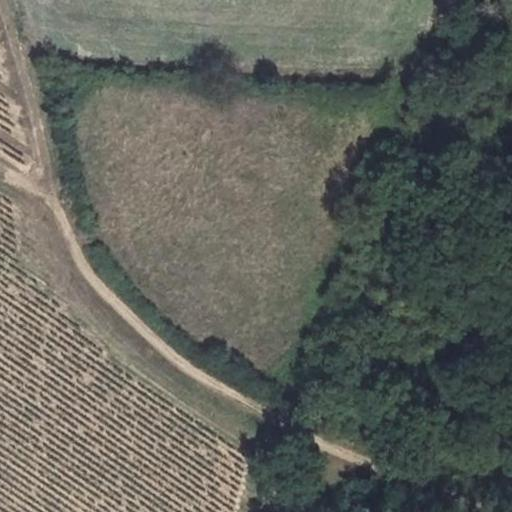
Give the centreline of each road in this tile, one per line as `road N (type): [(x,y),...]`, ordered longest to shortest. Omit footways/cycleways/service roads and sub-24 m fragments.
road 1 (track): [(503,511),(285,424),(201,378),(92,280),(74,240)]
road 2 (track): [(74,240),(4,0)]
